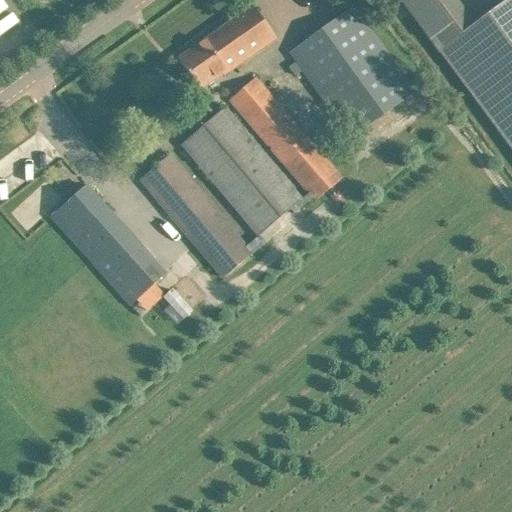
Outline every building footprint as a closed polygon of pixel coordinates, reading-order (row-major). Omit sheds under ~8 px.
[(511,0),(506,0),(475,23),(458,0),(399,0),(438,51),(511,151),(511,0)] [(178,59),(190,75),(199,89),(222,73),(224,75),(276,38),(254,6),(178,59)] [(354,7),(290,53),(351,137),(414,92),(354,7)] [(342,179),(311,143),(257,80),(231,102),(286,165),(310,192),(303,198),(225,107),(214,116),(189,138),(181,145),(258,236),(245,247),(227,225),(168,155),(140,178),(199,248),(224,277),(264,241),(260,236),(291,209),(295,214),(312,199),(315,202),(342,179)] [(112,213),(100,200),(87,185),(51,217),(65,232),(76,245),(112,213)]
